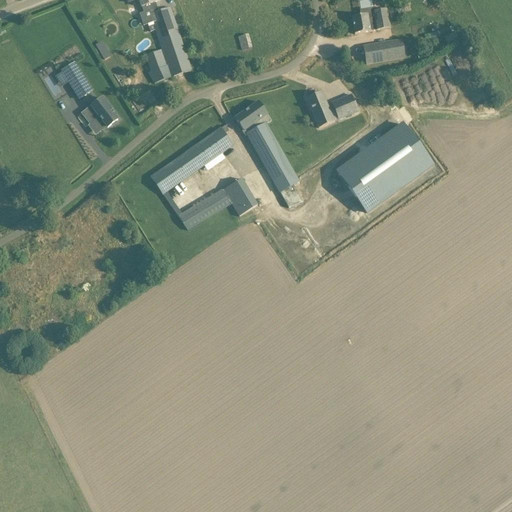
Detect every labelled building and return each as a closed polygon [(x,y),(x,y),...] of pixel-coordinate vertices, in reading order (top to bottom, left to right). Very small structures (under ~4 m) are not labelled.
[(155,30),(163,52),(167,66),(161,51),(145,57),(150,72),(148,73),(154,84),(155,84),(191,71),(170,8),(158,12),(155,3),(162,1),(161,0),(125,0),(128,7),(140,3),(143,13),(150,11),(154,23),(152,23),(153,25),(148,27),(150,32),(155,30)] [(361,16),(352,18),(355,35),(370,32),(376,31),(390,29),(387,9),(374,12),(373,9),(360,11),(361,16)] [(444,37),(447,45),(458,40),(454,32),(444,37)] [(242,51),(252,48),(248,35),(239,38),(242,51)] [(363,46),(366,64),(405,58),(402,40),(363,46)] [(103,41),(96,45),(104,60),(111,56),(103,41)] [(61,72),(78,100),(92,92),(75,63),(61,72)] [(351,96),(327,106),(322,93),(306,99),(319,129),(358,112),(351,96)] [(116,116),(106,104),(102,99),(98,103),(97,102),(81,114),(90,125),(95,121),(103,131),(107,128),(108,128),(117,120),(115,117),(116,116)] [(294,189),(302,185),(301,181),(299,182),(266,125),(273,121),(259,103),(235,119),(243,131),(241,132),(244,137),(246,136),(279,194),(280,193),(280,194),(288,209),(302,202),(294,189)] [(432,167),(403,125),(337,173),(367,214),(432,167)] [(226,138),(224,135),(220,130),(151,178),(157,187),(163,195),(180,183),(208,163),(223,153),(232,147),(226,138)] [(257,207),(242,181),(223,192),(231,205),(238,218),(257,207)]
